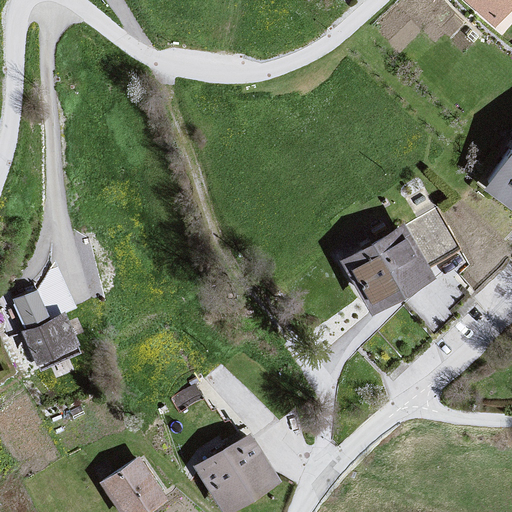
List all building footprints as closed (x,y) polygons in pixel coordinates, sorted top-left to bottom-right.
[(501,0),(481,0),(493,10),(501,0)] [(511,135),(487,172),(511,189),(511,135)] [(401,217),(343,249),(367,293),(425,261),(401,217)] [(22,324),(35,353),(73,335),(60,307),(47,313),(34,285),(13,295),(25,322),(22,324)] [(250,439),(203,470),(230,511),(238,511),(286,485),(250,439)] [(141,462),(105,485),(120,507),(125,511),(164,511),(178,502),(141,462)]
